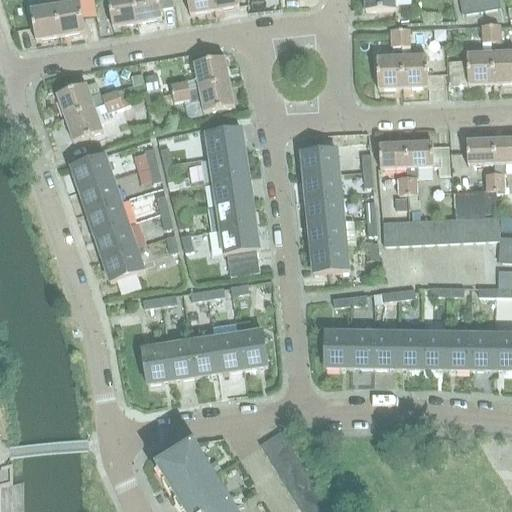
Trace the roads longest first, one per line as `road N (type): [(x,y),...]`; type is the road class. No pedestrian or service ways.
road 1 (residential): [(113,439),(83,309),(6,72)]
road 2 (residential): [(301,409),(272,126)]
road 3 (residential): [(251,33),(6,72)]
road 4 (residential): [(301,409),(511,418)]
road 5 (residential): [(113,439),(301,409)]
road 6 (residential): [(511,113),(339,122)]
